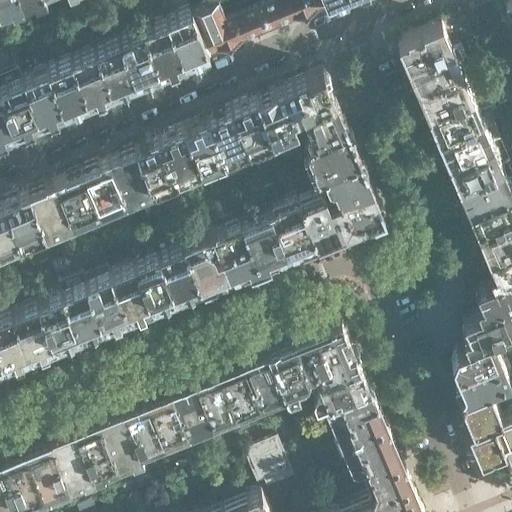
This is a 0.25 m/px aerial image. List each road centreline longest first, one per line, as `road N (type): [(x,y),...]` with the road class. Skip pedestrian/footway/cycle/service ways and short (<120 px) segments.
road 1 (residential): [(0,400),(364,260)]
road 2 (residential): [(0,166),(349,20)]
road 3 (residential): [(364,260),(428,217),(349,20)]
road 4 (residential): [(469,511),(364,260)]
